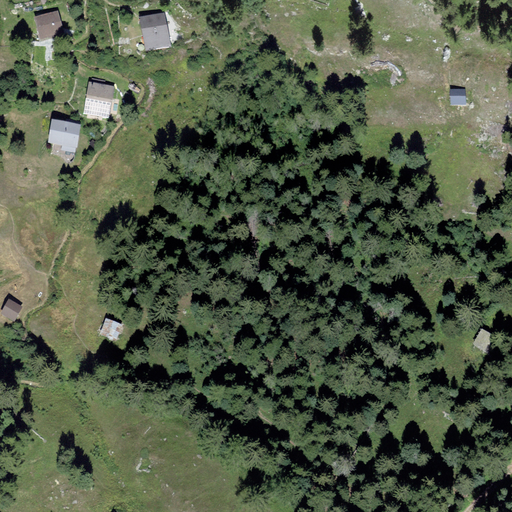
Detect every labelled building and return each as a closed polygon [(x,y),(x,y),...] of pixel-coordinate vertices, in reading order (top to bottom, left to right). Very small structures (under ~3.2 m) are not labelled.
[(55,15),(35,21),(41,41),(61,35),(55,15)] [(164,17),(135,24),(143,55),(172,47),(164,17)] [(113,90),(87,88),(85,116),(110,118),(113,90)] [(462,93),(447,94),(448,108),(464,107),(462,93)] [(78,130),(47,126),(43,149),(75,154),(78,130)] [(0,312),(0,317),(12,324),(19,310),(5,303),(0,312)] [(120,326),(105,321),(100,337),(115,342),(120,326)] [(481,332),(474,346),(490,356),(498,342),(481,332)]
